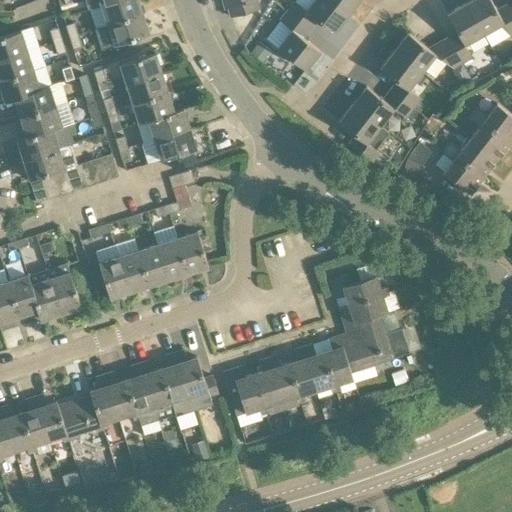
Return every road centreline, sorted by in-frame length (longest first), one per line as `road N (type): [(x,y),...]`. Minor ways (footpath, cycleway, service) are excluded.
road 1 (residential): [(281,153),(247,199),(240,287),(223,302),(0,374)]
road 2 (residential): [(511,292),(477,261),(343,197),(281,153)]
road 3 (secondary): [(259,511),(351,485),(511,416)]
road 4 (residential): [(281,153),(236,94),(184,0)]
road 5 (residential): [(0,237),(160,184)]
road 6 (residential): [(306,115),(381,13),(405,0)]
